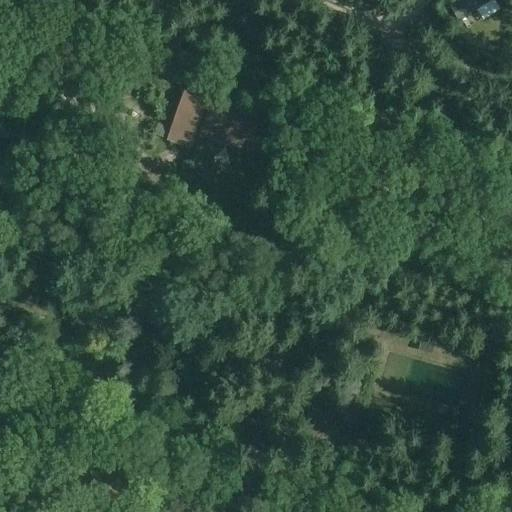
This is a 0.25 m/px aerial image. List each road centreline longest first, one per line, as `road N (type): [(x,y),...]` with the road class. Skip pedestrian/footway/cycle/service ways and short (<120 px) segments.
road 1 (track): [(0,382),(33,404),(429,511)]
road 2 (track): [(511,113),(461,92),(380,19)]
road 3 (track): [(311,0),(380,19),(401,19),(423,0)]
